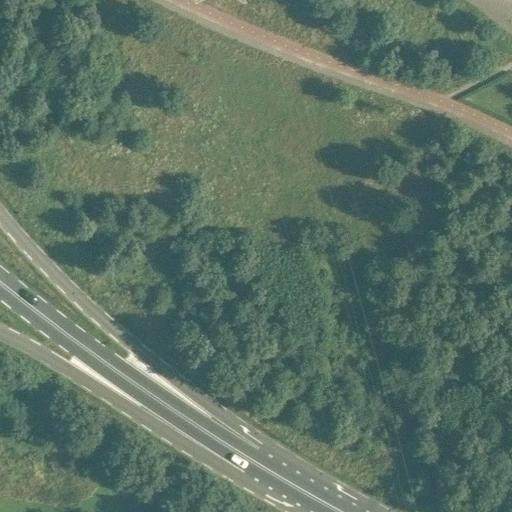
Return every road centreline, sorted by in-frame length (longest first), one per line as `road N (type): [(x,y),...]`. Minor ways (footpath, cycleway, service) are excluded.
road 1 (primary): [(255,463),(0,218)]
road 2 (primary): [(255,463),(0,279)]
road 3 (primary): [(0,336),(255,463)]
